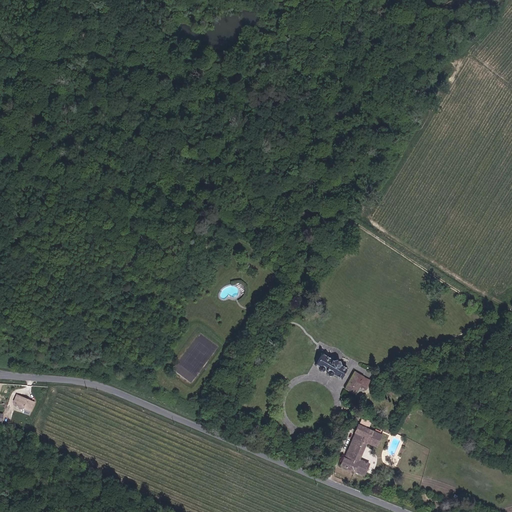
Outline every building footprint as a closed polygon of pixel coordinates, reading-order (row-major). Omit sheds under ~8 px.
[(334,361),(323,354),(316,366),(320,368),(320,370),(322,372),(325,370),(328,372),(327,375),(331,376),(333,375),(342,380),(348,369),(342,365),(342,363),(336,360),(334,361)] [(346,389),(356,395),(361,386),(365,378),(355,373),(346,389)] [(365,378),(361,386),(367,389),(371,382),(365,378)] [(32,412),(37,402),(20,395),(16,403),(19,404),(18,406),(32,412)] [(360,425),(356,434),(360,435),(351,451),(351,454),(348,461),(344,460),(342,466),(365,476),(370,465),(360,460),(368,443),(378,448),(383,436),(360,425)]
